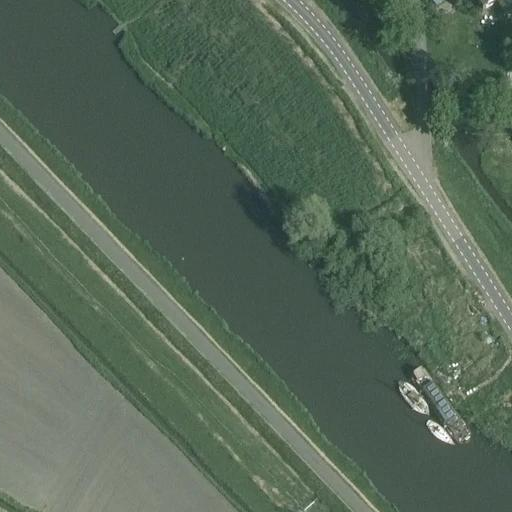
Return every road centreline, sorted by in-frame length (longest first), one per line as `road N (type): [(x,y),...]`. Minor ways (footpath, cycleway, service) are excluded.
road 1 (unclassified): [(363,511),(0,134)]
road 2 (unclassified): [(511,324),(347,67),(290,0)]
